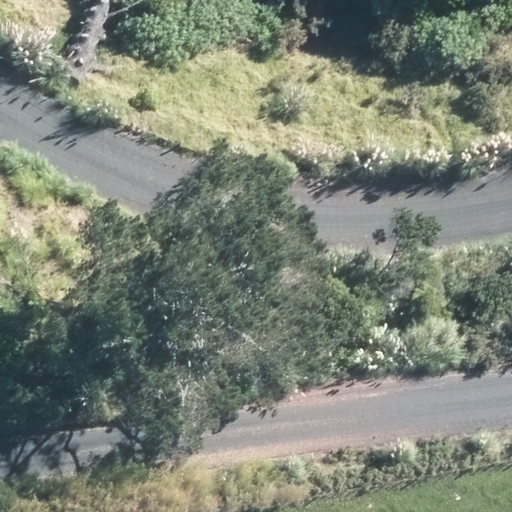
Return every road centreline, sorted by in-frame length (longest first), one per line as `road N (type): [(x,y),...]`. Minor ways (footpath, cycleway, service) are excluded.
road 1 (unclassified): [(511,172),(228,214),(0,81)]
road 2 (unclassified): [(0,433),(55,423),(511,425)]
